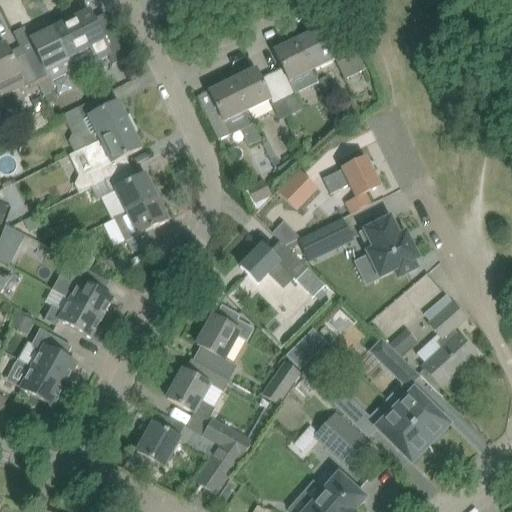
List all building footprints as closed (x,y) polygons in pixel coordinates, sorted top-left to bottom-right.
[(60,23),(51,27),(68,61),(69,61),(90,50),(96,62),(107,56),(112,66),(124,59),(103,16),(93,21),(88,11),(61,25),(60,23)] [(35,53),(24,58),(36,83),(37,82),(44,98),(56,92),(51,83),(74,72),(69,61),(68,61),(51,27),(43,31),(44,33),(42,34),(39,30),(29,35),(31,40),(29,41),(35,53)] [(304,33),(296,37),(312,72),(335,61),(345,81),(364,71),(352,47),(344,51),(335,34),(324,39),(319,28),(305,35),(304,33)] [(281,69),(271,75),(284,101),(291,117),(303,111),(289,83),(312,72),(296,37),(287,41),(288,43),(272,51),(281,69)] [(0,96),(2,100),(36,83),(24,58),(19,48),(8,54),(3,45),(0,46),(0,96)] [(239,74),(230,78),(247,113),(269,102),(271,108),(284,101),(271,75),(259,80),(253,69),(239,76),(239,74)] [(247,113),(230,78),(222,82),(222,84),(207,92),(216,110),(204,116),(217,142),(228,136),(253,124),(247,113)] [(335,94),(326,78),(317,83),(326,99),(335,94)] [(85,105),(76,110),(89,135),(81,140),(86,149),(87,149),(99,143),(132,126),(127,118),(125,119),(117,102),(108,107),(103,96),(85,105)] [(334,112),(342,127),(360,118),(352,102),(334,112)] [(86,149),(75,155),(86,176),(87,175),(93,187),(103,182),(104,183),(129,171),(123,158),(141,148),(134,136),(136,135),(132,126),(99,143),(87,149),(86,149)] [(330,195),(339,190),(351,185),(357,198),(378,188),(364,160),(323,180),(330,195)] [(114,192),(126,215),(159,199),(154,190),(153,191),(144,174),(134,180),(129,171),(104,183),(110,195),(114,192)] [(300,173),(278,195),(296,213),(318,191),(300,173)] [(270,198),(263,182),(247,189),(254,206),(270,198)] [(159,199),(126,215),(114,220),(125,243),(131,255),(157,242),(151,230),(168,221),(161,208),(163,207),(159,199)] [(35,216),(23,222),(26,230),(39,223),(35,216)] [(342,219),(297,241),(308,264),(353,242),(342,219)] [(401,244),(388,219),(372,227),(371,226),(356,233),(375,272),(390,265),(396,277),(414,268),(411,261),(416,259),(407,241),(401,244)] [(4,226),(0,236),(0,263),(8,267),(24,237),(4,226)] [(52,248),(64,242),(59,231),(47,236),(52,248)] [(293,278),(296,281),(307,270),(279,243),(268,254),(260,247),(239,269),(257,286),(270,272),(285,287),(293,278)] [(157,249),(152,252),(155,259),(160,257),(157,249)] [(77,265),(90,272),(96,261),(83,254),(77,265)] [(142,256),(131,262),(134,269),(146,264),(142,256)] [(324,287),(308,270),(307,270),(296,281),(312,299),(324,287)] [(51,291),(68,301),(101,320),(112,299),(71,276),(68,283),(58,278),(51,291)] [(101,320),(68,301),(61,313),(51,307),(43,321),(55,328),(58,322),(90,340),(101,320)] [(422,371),(424,373),(439,390),(477,356),(460,337),(455,331),(467,320),(454,306),(429,327),(441,340),(437,344),(444,351),(422,371)] [(11,328),(27,336),(34,323),(18,315),(11,328)] [(200,349),(192,362),(228,383),(236,369),(223,362),(237,336),(247,342),(254,330),(243,324),(238,332),(229,327),(214,319),(212,318),(196,347),(200,349)] [(31,369),(63,387),(76,365),(65,359),(71,348),(39,330),(28,350),(38,355),(31,369)] [(407,330),(388,346),(399,358),(417,342),(407,330)] [(287,346),(280,339),(274,345),(281,353),(287,346)] [(299,343),(285,357),(300,371),(313,358),(299,343)] [(391,374),(403,363),(382,343),(371,354),(391,374)] [(182,371),(166,399),(183,409),(194,415),(194,414),(208,422),(215,410),(201,402),(210,387),(222,394),(228,383),(192,362),(191,362),(185,373),(182,371)] [(261,396),(278,408),(301,374),(284,363),(261,396)] [(63,387),(31,369),(19,390),(52,408),(63,387)] [(329,401),(349,420),(360,409),(341,390),(329,401)] [(449,427),(414,392),(395,411),(430,446),(433,443),(434,444),(435,443),(434,442),(443,433),(444,433),(445,432),(445,431),(449,427)] [(263,402),(260,408),(265,411),(262,416),(269,420),(277,410),(263,402)] [(430,446),(395,411),(376,430),(411,465),(415,461),(416,461),(417,460),(417,459),(426,450),(427,451),(428,450),(427,449),(430,446)] [(311,427),(307,432),(346,467),(367,444),(335,415),(318,433),(311,427)] [(212,421),(203,437),(240,459),(243,460),(254,444),(212,421)] [(240,459),(203,437),(175,423),(170,434),(152,425),(145,438),(141,436),(134,448),(138,451),(136,454),(164,469),(177,444),(184,448),(186,443),(213,458),(211,461),(215,464),(199,486),(214,496),(240,459)] [(125,467),(142,476),(150,462),(133,453),(125,467)] [(306,511),(353,511),(364,500),(338,477),(324,492),(306,511)]
